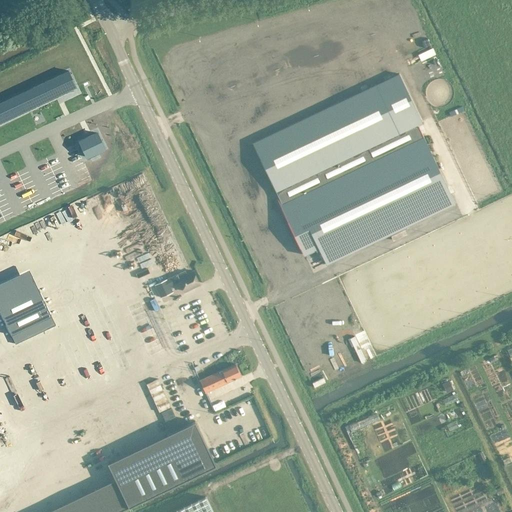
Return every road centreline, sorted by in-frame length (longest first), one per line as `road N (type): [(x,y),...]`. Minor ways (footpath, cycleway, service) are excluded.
road 1 (tertiary): [(338,511),(110,30)]
road 2 (unknown): [(251,329),(89,398),(63,378),(63,336)]
